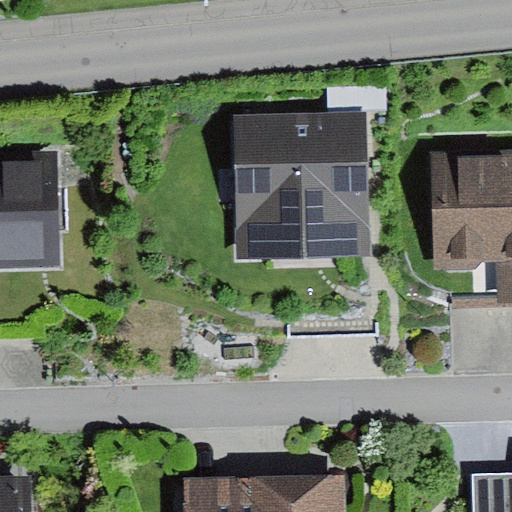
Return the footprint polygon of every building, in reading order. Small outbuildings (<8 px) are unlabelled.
[(368,116),(238,118),(240,264),(370,262),(368,116)] [(59,152),(0,153),(0,269),(61,269),(59,152)] [(511,153),(436,153),(435,272),(477,273),(480,266),(500,266),(499,304),(511,304),(511,153)] [(346,511),(346,479),(189,481),(189,511),(346,511)] [(511,511),(511,481),(478,483),(478,511),(511,511)] [(0,511),(33,511),(34,483),(0,482),(0,511)]
